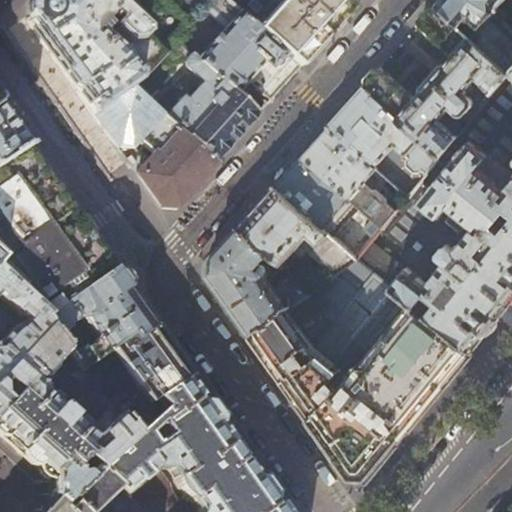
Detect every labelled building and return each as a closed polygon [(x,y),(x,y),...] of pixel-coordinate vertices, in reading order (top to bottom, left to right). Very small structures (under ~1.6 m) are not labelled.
[(144,35),(119,10),(108,0),(29,0),(28,21),(68,78),(93,114),(131,86),(139,81),(125,63),(122,54),(98,30),(103,25),(99,21),(105,15),(114,24),(110,28),(126,45),(134,45),(144,35)] [(108,0),(119,10),(129,0),(108,0)] [(225,28),(197,60),(235,95),(247,82),(269,102),(276,94),(300,68),(229,4),(224,0),(212,0),(205,9),(225,28)] [(354,9),(346,2),(344,0),(232,0),(229,4),(300,68),(313,54),(333,32),(354,9)] [(496,3),(499,0),(441,0),(435,7),(458,26),(466,17),(470,21),(478,29),(497,11),(496,3)] [(470,38),(458,26),(435,7),(418,26),(454,58),(447,65),(442,65),(422,87),(422,93),(416,100),(381,67),(364,86),(441,157),(458,137),(440,121),(451,108),(460,115),(464,115),(467,114),(473,105),(473,102),(472,98),(465,92),(477,79),(493,93),(509,73),(470,38)] [(511,34),(501,23),(504,22),(506,19),(506,15),(505,13),(501,11),(497,11),(478,29),(470,21),(466,26),(474,34),(470,38),(509,73),(511,70),(511,34)] [(257,115),(235,95),(197,60),(189,53),(184,59),(184,65),(194,73),(197,71),(206,78),(186,101),(182,97),(165,116),(215,162),(234,141),(257,115)] [(131,86),(93,114),(117,148),(128,147),(136,139),(145,148),(155,156),(137,176),(159,206),(174,208),(194,185),(215,162),(165,116),(131,86)] [(347,105),(328,126),(375,168),(395,146),(406,155),(409,152),(430,171),(441,157),(364,86),(347,105)] [(0,163),(25,147),(3,117),(0,112),(0,163)] [(314,141),(301,156),(383,229),(398,211),(370,187),(373,183),(368,179),(377,169),(375,168),(328,126),(314,141)] [(511,172),(490,155),(488,157),(469,141),(445,172),(501,217),(507,210),(511,214),(511,219),(509,224),(511,226),(511,172)] [(52,185),(25,147),(0,163),(0,275),(46,317),(112,270),(112,269),(98,249),(52,185)] [(288,170),(274,186),(358,259),(371,243),(381,230),(383,229),(301,156),(288,170)] [(421,182),(398,211),(383,229),(381,230),(405,249),(414,238),(444,262),(427,283),(406,267),(404,269),(371,243),(358,259),(416,307),(425,295),(436,304),(427,316),(471,352),(485,334),(485,335),(498,319),(497,318),(509,304),(511,300),(511,226),(509,224),(501,233),(493,226),(501,217),(445,172),(430,189),(421,182)] [(246,217),(237,227),(269,255),(283,266),(302,244),(337,274),(358,259),(274,186),(267,193),(246,217)] [(263,262),(269,255),(237,227),(220,246),(208,259),(207,274),(229,306),(250,335),(311,292),(292,275),(274,289),(267,280),(268,273),(270,269),(270,266),(268,264),(263,262)] [(416,307),(358,259),(337,274),(311,292),(250,335),(298,402),(321,434),(352,477),(367,478),(386,455),(411,425),(435,395),(458,367),(471,352),(427,316),(416,307)] [(129,293),(112,270),(46,317),(41,321),(45,327),(58,343),(63,340),(59,334),(68,328),(67,326),(76,320),(83,319),(83,321),(84,324),(86,326),(88,327),(95,337),(90,344),(89,344),(82,349),(79,347),(77,348),(72,352),(65,344),(61,346),(65,353),(79,371),(127,336),(131,340),(153,327),(129,293)] [(0,376),(45,327),(41,321),(46,317),(0,275),(0,376)] [(65,353),(61,346),(58,343),(45,327),(0,376),(0,435),(7,442),(16,450),(14,452),(17,455),(18,455),(19,454),(28,462),(27,463),(26,463),(30,466),(31,465),(48,480),(49,495),(59,506),(95,470),(131,437),(112,413),(91,441),(55,407),(56,405),(53,398),(42,396),(42,384),(39,384),(39,380),(65,353)] [(172,354),(153,327),(131,340),(127,336),(79,371),(112,413),(131,437),(161,410),(155,401),(189,377),(172,354)] [(284,511),(279,505),(220,421),(189,377),(155,401),(161,410),(131,437),(95,470),(121,496),(153,468),(165,468),(172,479),(173,483),(177,490),(181,494),(186,498),(196,511),(284,511)] [(137,511),(121,496),(95,470),(59,506),(57,509),(60,511),(92,511),(103,501),(110,507),(110,511),(137,511)] [(60,511),(57,509),(59,506),(49,495),(34,511),(60,511)]
